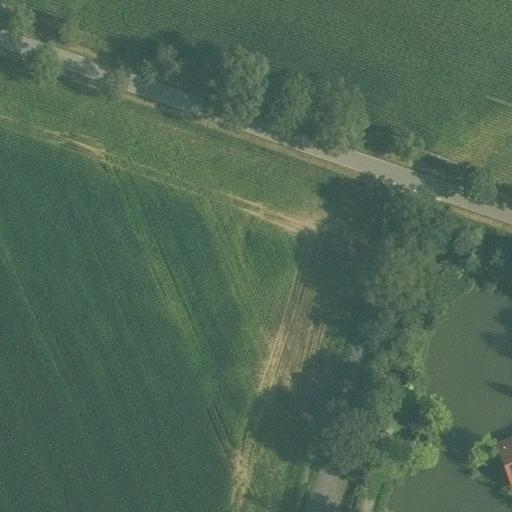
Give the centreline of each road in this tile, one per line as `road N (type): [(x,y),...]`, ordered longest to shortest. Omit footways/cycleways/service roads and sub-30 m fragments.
road 1 (tertiary): [(0,35),(411,179)]
road 2 (residential): [(411,179),(314,511)]
